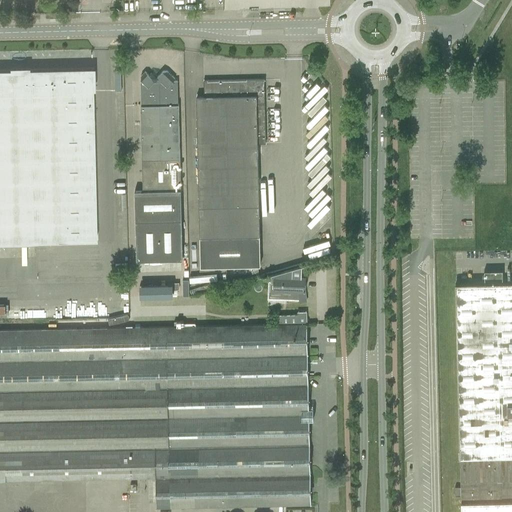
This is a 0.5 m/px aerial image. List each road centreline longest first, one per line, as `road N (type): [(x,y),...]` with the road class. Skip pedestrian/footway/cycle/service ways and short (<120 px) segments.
road 1 (secondary): [(361,58),(360,511)]
road 2 (secondary): [(382,511),(387,59)]
road 3 (unknown): [(0,286),(93,282),(107,267),(98,0)]
road 4 (unknown): [(131,35),(133,264),(140,276),(171,276)]
road 5 (unknown): [(297,215),(303,0)]
road 6 (unclassified): [(0,38),(214,34)]
road 7 (unclassified): [(347,18),(214,34)]
road 8 (unclassified): [(214,34),(346,40)]
road 9 (unknown): [(448,88),(485,92),(489,182)]
